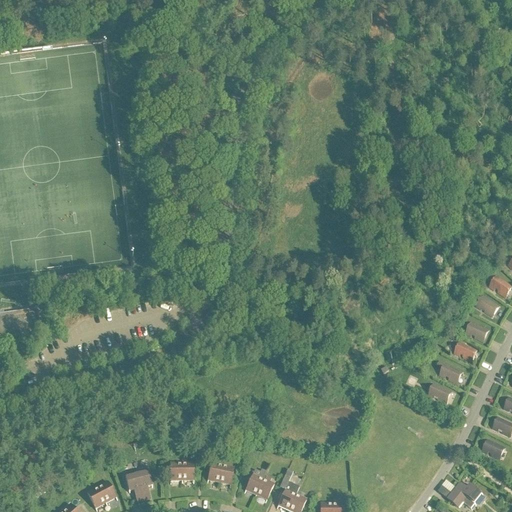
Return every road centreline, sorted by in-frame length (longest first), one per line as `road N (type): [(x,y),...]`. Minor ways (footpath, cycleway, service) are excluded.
road 1 (unclassified): [(0,409),(127,378),(202,332),(222,294),(235,148),(254,80),(284,33),(326,0)]
road 2 (residential): [(412,511),(460,444),(511,337)]
